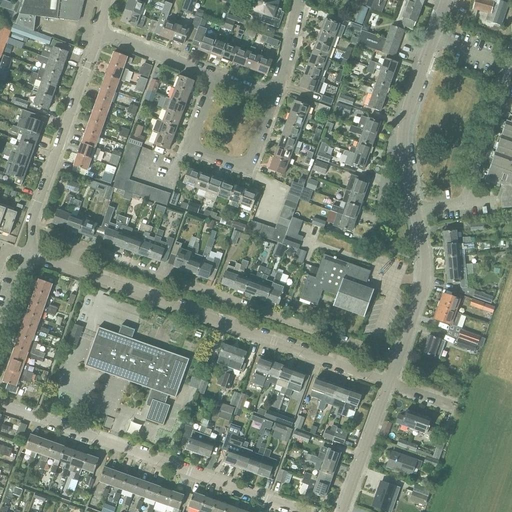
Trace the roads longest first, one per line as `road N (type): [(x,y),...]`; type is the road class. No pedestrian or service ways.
road 1 (residential): [(79,244),(368,350),(371,376)]
road 2 (residential): [(302,511),(0,405)]
road 3 (residential): [(371,376),(70,270)]
road 4 (residential): [(28,255),(31,223),(99,33)]
road 5 (residential): [(274,97),(252,158),(234,165),(193,141),(215,75)]
road 6 (unclassified): [(419,211),(402,142),(433,37)]
road 7 (unclassified): [(388,383),(423,278),(419,211)]
road 8 (residential): [(469,205),(509,67)]
road 9 (unclassified): [(342,511),(388,383)]
road 10 (residential): [(215,75),(99,33)]
